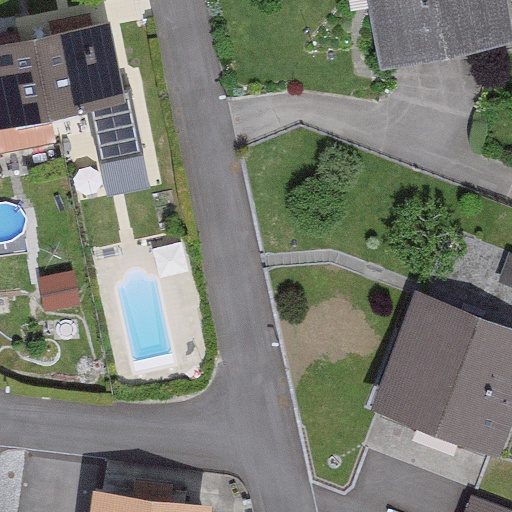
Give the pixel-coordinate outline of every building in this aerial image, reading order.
[(500,39),(492,0),(356,0),(369,65),(500,39)] [(112,98),(99,20),(0,36),(0,147),(50,140),(45,109),(112,98)] [(71,298),(64,273),(36,280),(42,305),(71,298)] [(511,389),(511,329),(409,289),(363,406),(487,454),(511,389)] [(210,511),(211,507),(96,491),(92,511),(210,511)] [(498,511),(465,500),(460,511),(498,511)]
